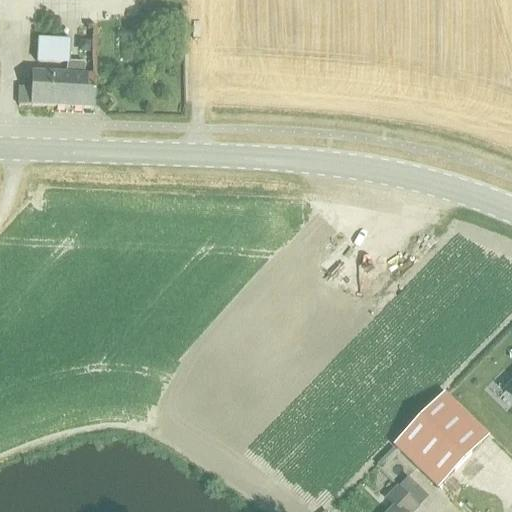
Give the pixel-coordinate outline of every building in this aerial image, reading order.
[(67,64),(69,64),(70,42),(37,40),(36,63),(67,65),(67,64)] [(83,77),(84,65),(69,64),(67,64),(67,65),(66,76),(32,74),(31,89),(19,89),(18,107),(94,110),(95,77),(83,77)] [(375,310),(325,263),(348,239),(329,221),(209,349),(257,394),(279,371),(289,380),(293,375),(284,366),(292,358),(312,376),(375,310)] [(438,491),(488,438),(444,395),(393,448),(438,491)] [(413,511),(415,510),(395,490),(383,503),(392,511),(390,511),(413,511)]
